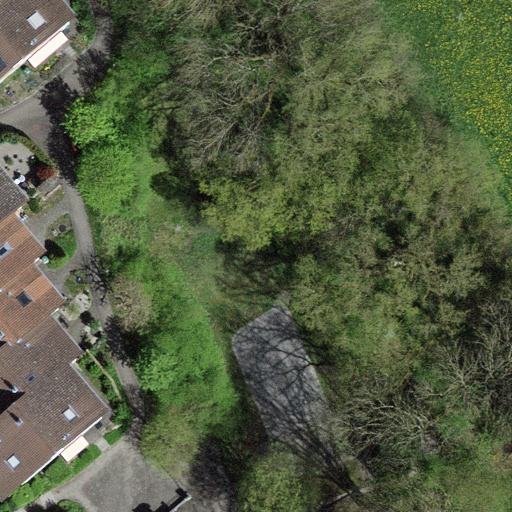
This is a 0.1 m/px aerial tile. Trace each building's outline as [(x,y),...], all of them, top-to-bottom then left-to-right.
[(47,0),(0,0),(0,83),(27,60),(35,69),(56,51),(48,42),(68,25),(47,0)] [(0,224),(6,220),(20,208),(0,184),(0,224)] [(6,220),(0,224),(0,289),(24,270),(38,259),(6,220)] [(24,270),(0,289),(0,355),(42,321),(57,309),(24,270)] [(42,321),(0,355),(0,421),(61,370),(74,360),(42,321)] [(61,370),(0,421),(0,487),(8,497),(58,456),(65,464),(88,445),(80,435),(101,418),(61,370)]
